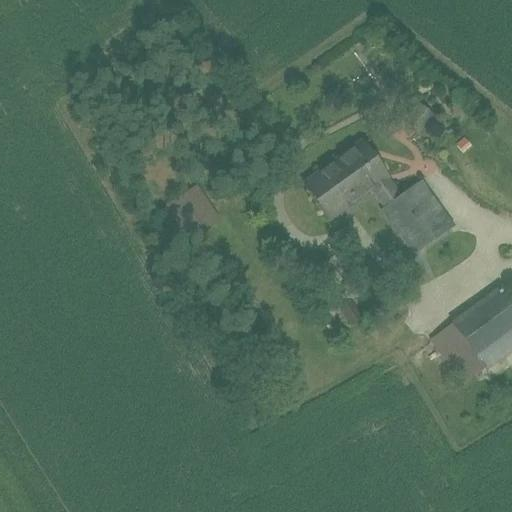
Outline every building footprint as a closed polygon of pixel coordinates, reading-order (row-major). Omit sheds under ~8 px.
[(392,88),(403,85),(397,64),(387,66),(392,88)] [(300,178),(329,219),(370,190),(382,206),(402,191),(361,134),(300,178)] [(453,224),(420,178),(402,191),(382,206),(378,209),(412,255),(453,224)] [(195,184),(162,203),(183,241),(216,222),(195,184)] [(511,349),(511,301),(498,283),(450,318),(487,368),(511,349)]
